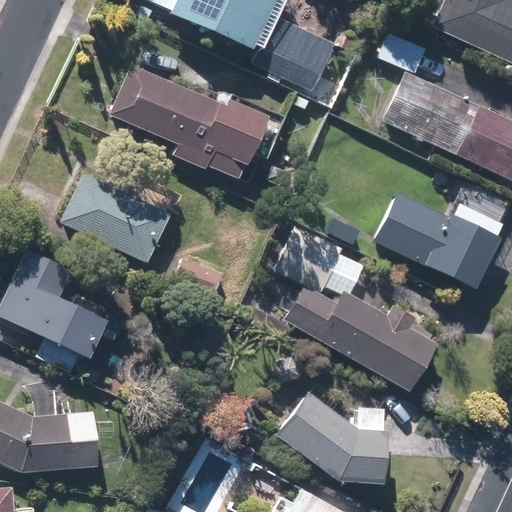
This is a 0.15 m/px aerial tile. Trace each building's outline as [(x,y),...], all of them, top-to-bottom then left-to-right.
[(267,0),(166,0),(159,17),(241,55),(267,0)] [(439,0),(426,29),(511,69),(511,5),(502,1),(503,0),(439,0)] [(329,47),(268,18),(244,67),(305,95),(329,47)] [(385,36),(373,60),(409,77),(421,52),(385,36)] [(258,123),(125,68),(102,122),(236,177),(258,123)] [(511,128),(399,75),(375,126),(511,190),(511,128)] [(160,217),(77,176),(52,226),(136,266),(160,217)] [(486,242),(387,194),(362,245),(461,293),(486,242)] [(22,254),(0,296),(0,321),(78,361),(97,324),(45,298),(58,272),(22,254)] [(216,276),(175,260),(166,284),(206,300),(216,276)] [(306,274),(278,322),(401,393),(429,346),(306,274)] [(265,439),(332,485),(369,488),(374,436),(345,433),(296,397),(265,439)] [(84,415),(29,420),(0,406),(0,468),(16,476),(89,470),(84,415)] [(326,511),(259,473),(236,511),(326,511)]
